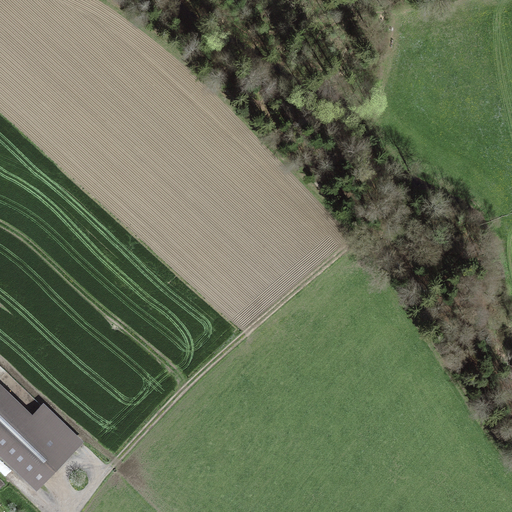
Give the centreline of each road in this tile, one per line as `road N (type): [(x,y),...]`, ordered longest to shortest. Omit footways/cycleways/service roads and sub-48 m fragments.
road 1 (track): [(336,261),(187,382),(78,511)]
road 2 (track): [(0,221),(187,382)]
